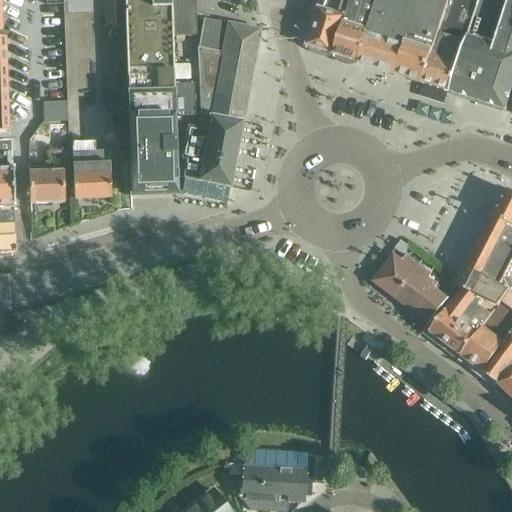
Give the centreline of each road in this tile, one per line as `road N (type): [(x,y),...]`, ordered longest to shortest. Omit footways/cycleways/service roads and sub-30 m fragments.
road 1 (secondary): [(0,288),(59,280),(295,211)]
road 2 (residential): [(342,235),(357,300),(495,411),(511,441)]
road 3 (residential): [(317,148),(277,0)]
road 4 (secondary): [(379,174),(446,152),(511,164)]
